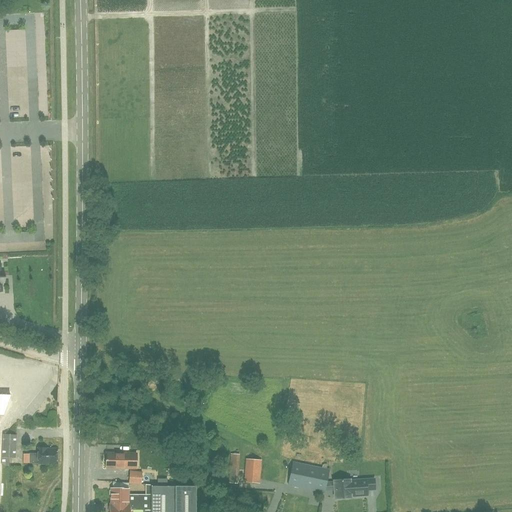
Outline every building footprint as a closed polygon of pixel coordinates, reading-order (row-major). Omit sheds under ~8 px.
[(0,415),(3,415),(10,396),(0,395),(0,415)] [(2,435),(1,466),(8,467),(9,458),(15,458),(15,436),(2,435)] [(136,454),(130,454),(106,453),(106,468),(136,469),(136,454)] [(237,484),(239,455),(230,454),(228,483),(237,484)] [(259,484),(260,461),(245,459),(243,483),(259,484)] [(350,498),(350,497),(349,481),(349,480),(333,481),(333,483),(326,484),(329,470),(292,462),(288,486),(324,493),(325,491),(334,490),(334,499),(350,498)] [(142,472),(130,471),(129,483),(141,484),(142,472)] [(367,496),(366,490),(374,490),(373,479),(349,481),(350,497),(367,496)] [(109,511),(131,511),(131,510),(141,511),(194,511),(195,487),(151,487),(151,495),(151,502),(111,502),(111,505),(110,505),(109,511)] [(151,502),(151,495),(128,495),(129,489),(111,489),(111,502),(151,502)]
